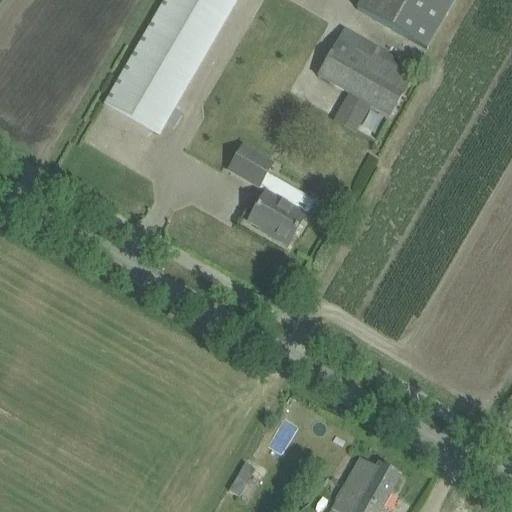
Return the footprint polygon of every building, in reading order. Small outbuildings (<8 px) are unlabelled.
[(165,0),(114,88),(104,106),(159,138),(166,125),(174,130),(182,115),(174,111),(238,0),(165,0)] [(362,0),(356,11),(428,52),(457,0),(362,0)] [(319,80),(348,97),(333,122),(355,136),(371,110),(388,121),(415,74),(346,34),(319,80)] [(242,148),(229,172),(259,189),(260,188),(266,176),(272,166),(242,148)] [(267,192),(249,224),(270,236),(269,238),(287,249),(305,217),(292,210),(297,201),(272,187),(275,181),(266,176),(260,188),(267,192)] [(381,511),(382,511),(392,494),(390,493),(399,478),(379,467),(377,471),(361,462),(351,480),(332,511),(381,511)] [(236,479),(228,493),(239,499),(247,485),(236,479)]
